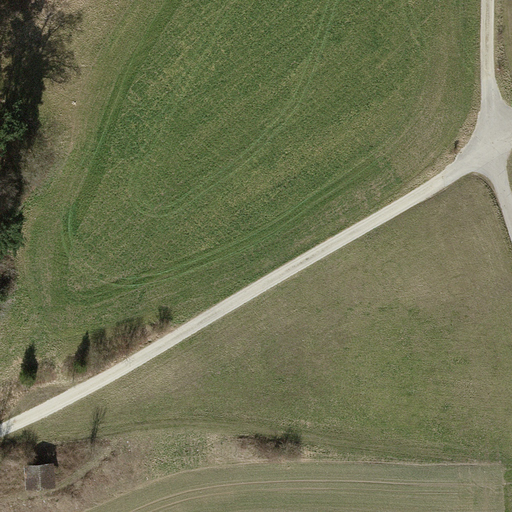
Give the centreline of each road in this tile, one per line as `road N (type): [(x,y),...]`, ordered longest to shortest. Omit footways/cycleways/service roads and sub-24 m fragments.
road 1 (track): [(0,431),(493,147)]
road 2 (track): [(493,147),(493,0)]
